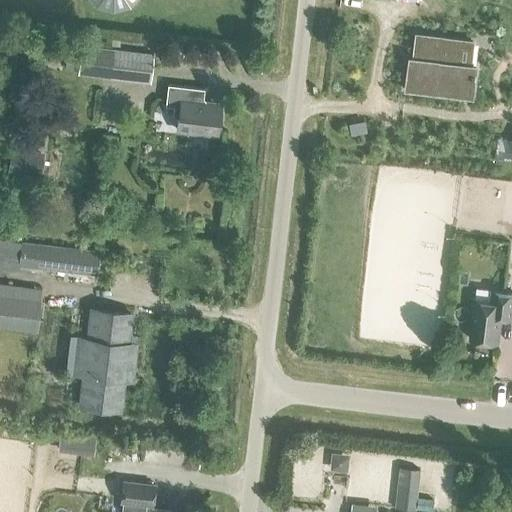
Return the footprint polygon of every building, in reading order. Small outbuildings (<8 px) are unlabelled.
[(89,0),(94,6),(111,12),(128,8),(135,0),(89,0)] [(462,63),(465,40),(415,35),(412,58),(410,58),(410,66),(407,66),(404,90),(449,95),(449,87),(473,90),(476,65),(462,63)] [(153,54),(113,49),(81,46),(78,70),(150,78),(153,54)] [(176,129),(216,134),(220,104),(203,102),(201,98),(202,88),(167,84),(164,105),(172,106),(171,114),(174,118),(178,118),(176,129)] [(362,122),(349,124),(351,134),(364,132),(362,122)] [(511,140),(498,139),(495,159),(511,160),(511,140)] [(0,239),(0,263),(19,265),(19,263),(21,242),(0,239)] [(19,263),(96,273),(99,251),(21,242),(19,263)] [(501,317),(511,318),(511,293),(492,291),(491,301),(475,299),(470,339),(498,342),(501,317)] [(0,296),(0,324),(35,329),(39,301),(0,296)] [(80,404),(119,409),(130,314),(91,309),(80,404)] [(94,453),(95,439),(83,438),(82,452),(94,453)] [(399,467),(394,508),(414,510),(417,485),(415,485),(416,469),(399,467)] [(149,511),(150,505),(152,505),(154,485),(122,481),(120,501),(122,501),(120,511),(149,511)]
